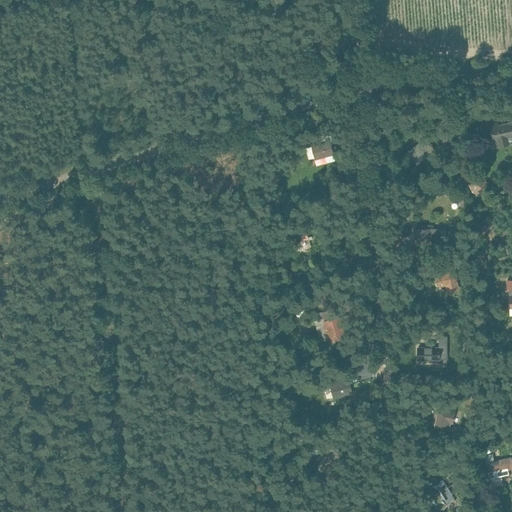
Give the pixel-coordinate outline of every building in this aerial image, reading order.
[(499,123),(493,125),(494,127),(496,138),(511,134),(511,121),(500,125),(499,123)] [(334,154),(330,139),(311,144),(315,159),(334,154)] [(414,146),(414,147),(411,149),(420,161),(429,155),(420,142),(415,146),(415,145),(414,146)] [(449,142),(442,146),(446,152),(452,148),(449,142)] [(476,189),(482,193),(487,186),(474,178),(468,186),(475,191),(476,189)] [(462,190),(456,195),(461,200),(461,207),(469,206),(469,197),(462,190)] [(279,192),(268,194),(271,210),(282,208),(279,192)] [(298,224),(300,230),(290,232),(294,247),(309,242),(304,222),(298,224)] [(430,229),(430,225),(420,225),(420,229),(419,229),(418,242),(439,242),(439,229),(430,229)] [(453,270),(435,274),(438,285),(447,283),(448,289),(449,291),(458,289),(453,270)] [(477,306),(476,298),(470,299),(471,307),(465,307),(466,312),(475,311),(474,307),(477,306)] [(328,334),(327,335),(329,342),(341,338),(340,334),(345,332),(341,317),(325,321),(328,334)] [(418,346),(418,359),(439,359),(439,347),(418,346)] [(329,383),(333,399),(353,393),(348,377),(329,383)] [(434,427),(449,430),(451,423),(452,423),(455,410),(438,406),(434,427)] [(321,468),(329,474),(344,456),(333,447),(324,458),(327,460),(321,468)] [(492,454),(485,455),(490,478),(503,476),(509,474),(508,469),(511,467),(511,459),(511,457),(494,461),(492,454)] [(447,501),(454,497),(443,480),(431,488),(436,496),(432,500),(442,509),(448,502),(447,501)]
